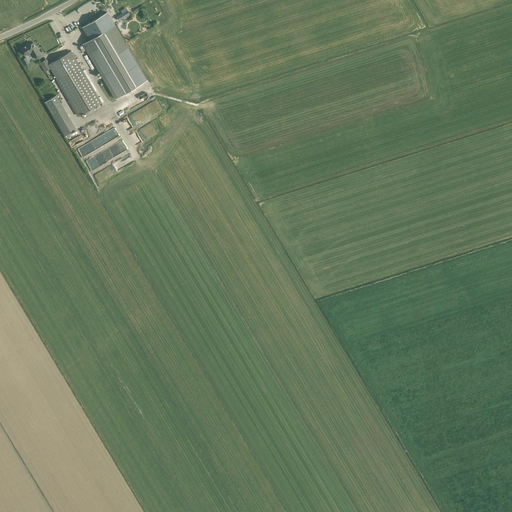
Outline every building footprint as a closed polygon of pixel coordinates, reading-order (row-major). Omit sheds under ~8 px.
[(93,0),(91,0),(64,16),(67,20),(96,3),(93,0)] [(122,19),(130,15),(128,10),(122,13),(120,15),(122,19)] [(107,12),(87,24),(94,37),(115,25),(108,13),(107,12)] [(54,20),(50,22),(56,36),(60,34),(54,20)] [(94,37),(83,44),(115,98),(147,79),(115,25),(94,37)] [(29,43),(20,48),(24,55),(31,51),(36,59),(41,56),(33,42),(30,44),(29,43)] [(46,71),(51,68),(79,116),(101,102),(71,51),(43,67),(46,71)] [(56,95),(45,102),(52,115),(64,108),(56,95)] [(158,113),(162,109),(157,104),(158,109),(156,106),(155,105),(153,107),(153,108),(151,109),(152,113),(149,113),(146,116),(147,121),(144,123),(150,122),(158,115),(158,113)] [(76,129),(64,108),(52,115),(65,136),(76,129)]
